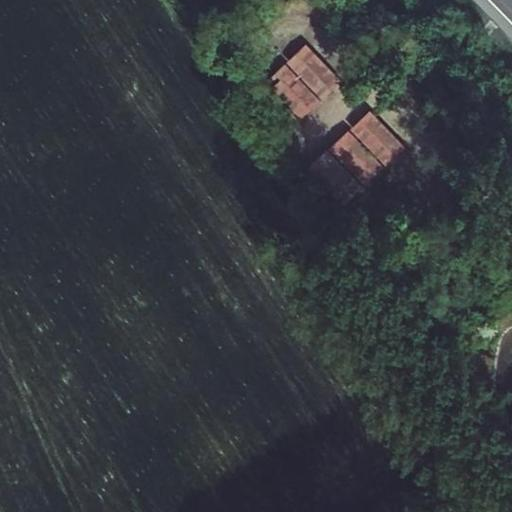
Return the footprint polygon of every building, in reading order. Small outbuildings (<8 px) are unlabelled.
[(301,47),(285,62),(318,98),(335,82),(301,47)] [(280,67),(263,84),(297,120),(313,104),(280,67)] [(292,125),(259,88),(241,106),(275,142),(292,125)] [(402,147),(367,110),(349,128),(383,166),(402,147)] [(377,171),(343,133),(326,150),(360,188),(377,171)] [(356,191),(322,154),(305,171),(339,209),(356,191)]
